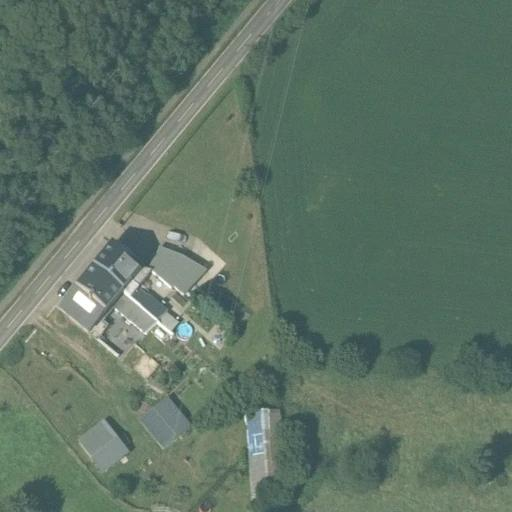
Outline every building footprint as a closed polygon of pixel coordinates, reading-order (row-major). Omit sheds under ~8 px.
[(159,244),(143,271),(185,296),(202,269),(159,244)] [(140,272),(113,249),(94,270),(122,294),(131,284),(140,272)] [(94,270),(76,292),(104,315),(111,306),(122,294),(94,270)] [(166,314),(131,284),(122,294),(140,309),(157,323),(166,314)] [(104,315),(76,292),(60,311),(88,334),(103,316),(104,315)] [(140,309),(122,294),(111,306),(130,322),(140,309)] [(140,309),(130,322),(144,334),(157,323),(140,309)] [(132,341),(103,316),(88,334),(117,359),(132,341)] [(144,334),(133,345),(144,354),(167,332),(157,323),(144,334)] [(135,379),(129,384),(136,391),(143,385),(135,379)] [(245,412),(248,490),(279,489),(277,411),(245,412)] [(104,423),(7,498),(18,511),(23,511),(116,439),(104,423)]
